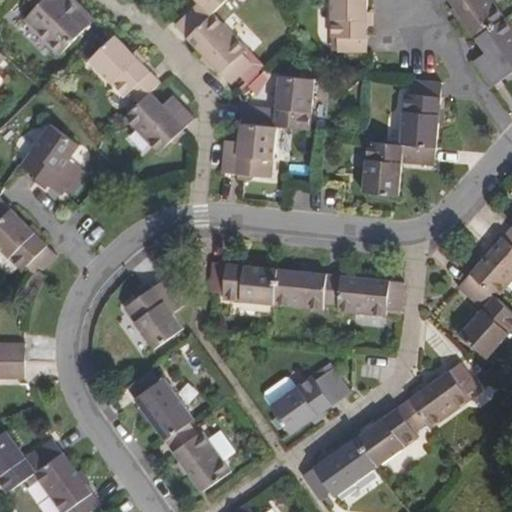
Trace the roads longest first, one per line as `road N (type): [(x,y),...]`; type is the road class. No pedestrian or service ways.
road 1 (residential): [(166,511),(82,393),(71,339),(88,283),(135,241),(200,217)]
road 2 (residential): [(200,217),(418,232),(448,215),(511,144)]
road 3 (residential): [(118,15),(201,88),(208,112),(200,217)]
road 4 (residential): [(511,143),(411,0)]
